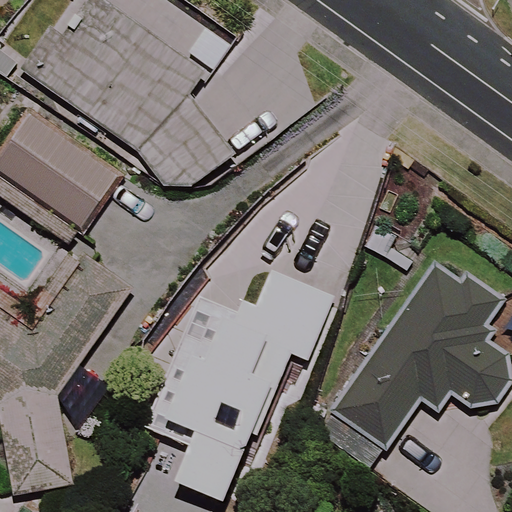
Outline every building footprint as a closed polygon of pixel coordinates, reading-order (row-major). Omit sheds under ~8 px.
[(213,70),(121,0),(79,0),(25,72),(101,130),(172,204),(238,156),(194,95),(213,70)] [(122,178),(35,115),(0,163),(0,196),(71,248),(122,178)] [(131,291),(72,251),(31,312),(0,290),(0,421),(1,422),(6,442),(17,496),(73,485),(63,392),(131,291)] [(501,308),(435,266),(390,337),(384,333),(330,416),(386,452),(419,400),(441,414),(452,396),(486,418),(511,377),(511,362),(479,342),(501,308)] [(241,511),(335,319),(258,282),(238,323),(196,303),(136,426),(178,446),(163,477),(235,511),(241,511)]
